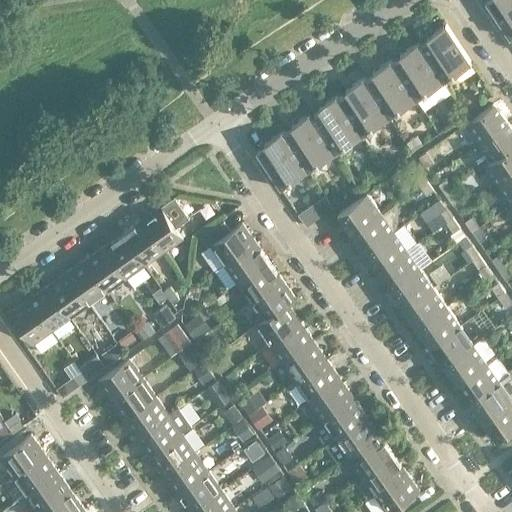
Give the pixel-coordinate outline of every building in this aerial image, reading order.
[(511,34),(511,0),(485,0),(510,36),(511,34)] [(446,22),(418,40),(444,79),(471,61),(446,22)] [(444,79),(418,40),(391,58),(417,97),(444,79)] [(417,97),(391,58),(364,76),(389,115),(417,97)] [(389,115),(364,76),(336,93),(362,133),(389,115)] [(362,133),(336,93),(309,111),(335,150),(362,133)] [(468,98),(460,103),(465,111),(473,106),(468,98)] [(508,121),(494,102),(465,122),(476,138),(472,141),(475,144),(508,121)] [(335,150),(309,111),(282,129),(307,168),(335,150)] [(511,127),(508,121),(475,144),(477,148),(481,145),(492,160),(511,145),(511,127)] [(307,168),(282,129),(255,147),(280,186),(307,168)] [(416,134),(404,142),(410,150),(422,142),(416,134)] [(511,173),(511,145),(492,160),(486,164),(497,179),(493,182),(496,185),(511,173)] [(426,150),(419,155),(426,165),(433,160),(426,150)] [(426,178),(419,168),(412,173),(419,183),(426,178)] [(511,173),(496,185),(498,189),(502,186),(511,200),(511,173)] [(434,188),(426,178),(419,183),(426,194),(434,188)] [(446,178),(439,182),(446,193),(453,188),(446,178)] [(460,198),(453,188),(446,193),(453,203),(460,198)] [(381,211),(367,191),(338,212),(352,231),(381,211)] [(324,193),(298,212),(307,225),(333,206),(324,193)] [(161,204),(141,218),(164,250),(183,236),(176,226),(189,217),(174,195),(161,204)] [(453,216),(446,205),(438,211),(445,221),(453,216)] [(394,229),(381,211),(352,231),(365,250),(394,229)] [(472,215),(465,220),(472,230),(479,225),(472,215)] [(460,226),(453,216),(445,221),(453,231),(460,226)] [(227,217),(200,235),(208,246),(211,244),(224,262),(256,240),(242,220),(233,227),(227,217)] [(164,250),(141,218),(123,231),(145,263),(164,250)] [(486,235),(479,225),(472,230),(479,240),(486,235)] [(407,248),(394,229),(365,250),(378,268),(407,248)] [(145,263),(123,231),(104,244),(126,276),(145,263)] [(269,258),(256,240),(224,262),(237,281),(269,258)] [(479,253),(472,243),(465,248),(472,258),(479,253)] [(126,276),(104,244),(85,257),(108,289),(126,276)] [(420,266),(407,248),(378,268),(391,287),(420,266)] [(498,252),(491,257),(498,267),(505,262),(498,252)] [(486,263),(479,253),(472,258),(479,268),(486,263)] [(108,289),(85,257),(67,270),(89,302),(108,289)] [(282,277),(269,258),(237,281),(250,299),(282,277)] [(511,272),(511,271),(505,262),(498,267),(505,277),(511,272)] [(433,285),(420,266),(391,287),(404,306),(433,285)] [(89,302),(67,270),(48,284),(70,315),(89,302)] [(296,297),(282,277),(250,299),(263,317),(288,302),(296,297)] [(505,290),(498,280),(491,285),(498,295),(505,290)] [(173,283),(166,288),(170,295),(174,300),(181,294),(173,283)] [(191,283),(188,294),(194,296),(198,285),(191,283)] [(70,315),(48,284),(30,297),(52,328),(70,315)] [(446,304),(433,285),(404,306),(417,324),(446,304)] [(511,300),(511,299),(505,290),(498,295),(505,305),(511,300)] [(52,328),(30,297),(10,310),(32,342),(52,328)] [(168,301),(153,311),(162,325),(177,314),(168,301)] [(300,320),(288,302),(263,317),(255,323),(269,342),(300,320)] [(460,322),(446,304),(417,324),(430,343),(460,322)] [(200,313),(185,323),(195,337),(209,327),(200,313)] [(150,318),(135,328),(142,339),(157,328),(150,318)] [(180,320),(166,329),(180,348),(193,339),(180,320)] [(313,339),(300,320),(269,342),(282,361),(313,339)] [(473,341),(460,322),(430,343),(443,362),(473,341)] [(134,329),(119,339),(124,346),(139,336),(134,329)] [(473,341),(443,362),(457,380),(486,360),(496,353),(483,334),(473,341)] [(213,338),(203,345),(209,355),(220,347),(213,338)] [(327,357),(313,339),(282,361),(295,380),(327,357)] [(117,341),(102,351),(109,362),(124,351),(117,341)] [(195,341),(181,350),(193,367),(206,357),(195,341)] [(224,348),(210,358),(219,372),(234,362),(224,348)] [(142,375),(129,356),(97,378),(111,398),(142,375)] [(340,376),(327,357),(295,380),(308,399),(340,376)] [(207,360),(194,369),(203,382),(216,373),(207,360)] [(499,378),(486,360),(457,380),(470,399),(499,378)] [(83,368),(56,387),(62,395),(89,376),(86,372),(83,368)] [(234,369),(226,374),(231,381),(238,375),(234,369)] [(156,394),(142,375),(111,398),(124,416),(156,394)] [(353,395),(340,376),(308,399),(321,417),(353,395)] [(219,378),(207,387),(219,405),(232,396),(219,378)] [(511,396),(499,378),(470,399),(483,418),(511,396)] [(260,387),(240,401),(248,413),(268,398),(260,387)] [(169,413),(156,394),(124,416),(137,435),(169,413)] [(366,414),(353,395),(321,417),(335,436),(366,414)] [(511,426),(511,396),(483,418),(497,437),(511,426)] [(234,402),(225,409),(233,420),(242,414),(234,402)] [(263,404),(249,414),(259,428),(272,418),(263,404)] [(178,406),(169,413),(137,435),(150,454),(182,431),(192,424),(178,406)] [(17,410),(5,419),(10,426),(22,417),(17,410)] [(379,432),(366,414),(335,436),(325,443),(338,461),(348,455),(379,432)] [(1,415),(0,415),(0,438),(11,430),(1,415)] [(282,428),(268,438),(275,448),(288,438),(282,428)] [(195,450),(182,431),(150,454),(163,472),(195,450)] [(0,453),(0,454),(13,474),(45,451),(31,432),(0,453)] [(393,451),(379,432),(348,455),(361,473),(393,451)] [(259,437),(245,447),(253,458),(267,448),(259,437)] [(233,446),(235,450),(241,446),(239,442),(233,446)] [(286,443),(276,450),(285,462),(295,455),(286,443)] [(208,469),(195,450),(163,472),(177,491),(208,469)] [(58,470),(45,451),(13,474),(26,492),(58,470)] [(406,470),(393,451),(361,473),(374,492),(406,470)] [(271,454),(258,464),(267,476),(280,467),(271,454)] [(301,461),(290,469),(298,481),(310,473),(301,461)] [(222,488),(208,469),(177,491),(190,510),(222,488)] [(71,489),(58,470),(26,492),(39,511),(71,489)] [(419,489),(406,470),(374,492),(388,511),(419,489)] [(285,473),(269,485),(277,496),(293,485),(285,473)] [(268,485),(253,495),(260,505),(275,495),(268,485)] [(226,511),(235,506),(222,488),(190,510),(191,511),(226,511)] [(77,511),(84,507),(71,489),(39,511),(40,511),(77,511)] [(321,489),(309,497),(316,507),(328,498),(321,489)] [(298,492),(287,499),(294,509),(305,502),(298,492)] [(328,498),(316,507),(319,511),(330,511),(335,509),(328,498)]
